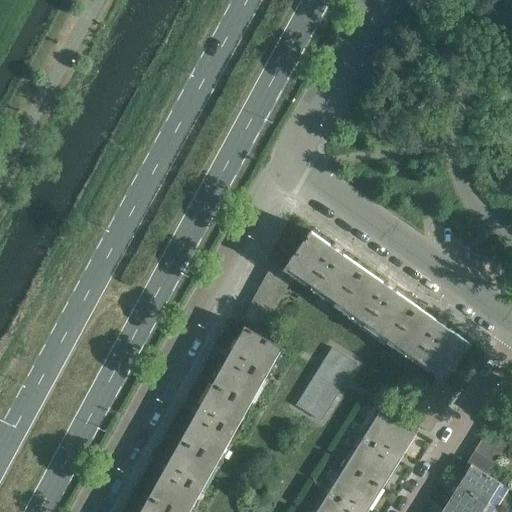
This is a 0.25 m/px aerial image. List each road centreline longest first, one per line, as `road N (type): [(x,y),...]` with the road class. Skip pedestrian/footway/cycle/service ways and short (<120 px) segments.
road 1 (primary): [(42,511),(315,0)]
road 2 (primary): [(246,0),(0,456)]
road 3 (residential): [(86,511),(265,181),(294,166)]
road 4 (tertiary): [(511,325),(294,166)]
road 5 (residential): [(408,511),(511,348)]
road 6 (tertiary): [(294,166),(292,147),(370,0)]
